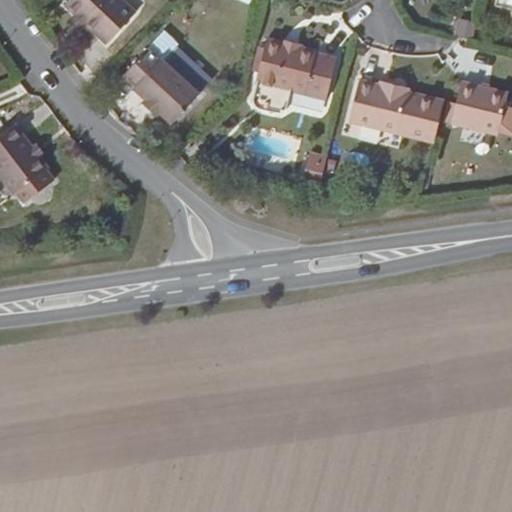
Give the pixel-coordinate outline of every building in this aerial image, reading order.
[(73,15),(83,24),(93,34),(94,32),(105,43),(134,13),(120,0),(67,0),(63,5),(73,15)] [(80,27),(83,24),(73,15),(71,18),(80,27)] [(453,36),(459,38),(470,40),(474,25),(457,20),(453,36)] [(262,49),(257,72),(254,82),(255,83),(251,102),(254,107),(277,114),(284,110),(288,90),(324,99),(334,58),(313,52),(313,50),(299,46),(300,44),(280,38),(279,43),(265,38),(262,49)] [(251,71),(257,72),(262,49),(256,47),(251,71)] [(144,100),(157,112),(170,124),(197,94),(159,58),(157,59),(146,49),(122,75),(133,85),(131,88),(144,100)] [(431,143),(442,100),(406,91),(407,87),(386,83),(385,86),(377,84),(358,79),(347,122),(431,143)] [(495,134),(497,130),(503,106),(506,92),(460,82),(449,123),(495,134)] [(155,114),(157,112),(144,100),(141,102),(155,114)] [(511,108),(503,106),(497,130),(507,132),(511,110),(511,108)] [(36,156),(31,148),(12,124),(0,133),(0,178),(12,195),(46,169),(36,156)] [(35,145),(31,148),(36,156),(40,153),(35,145)] [(323,166),(325,159),(307,154),(305,161),(323,166)] [(511,164),(510,154),(488,157),(489,167),(511,164)] [(317,188),(323,166),(305,161),(301,183),(317,188)]
